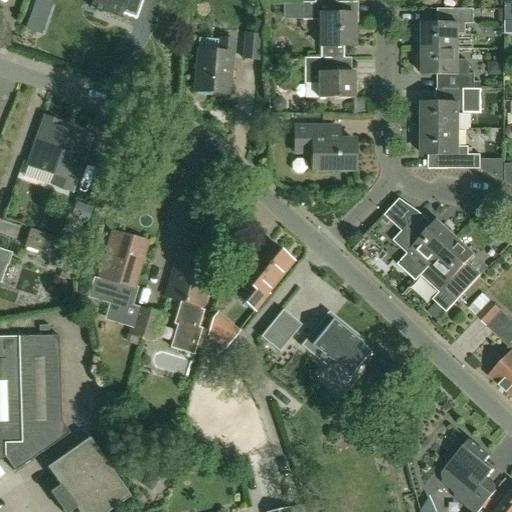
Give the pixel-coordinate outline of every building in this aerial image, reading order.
[(92,0),(90,8),(120,19),(121,15),(136,20),(142,0),(92,0)] [(354,47),(354,15),(334,15),(334,3),(302,3),(302,21),(320,21),(320,47),(320,58),(329,58),(343,58),(343,47),(354,47)] [(459,50),(459,35),(465,35),(465,24),(474,24),(474,10),(464,10),(445,10),(445,24),(422,24),(422,50),(459,50)] [(265,37),(245,35),(242,59),(262,61),(265,37)] [(194,91),(229,95),(234,41),(221,40),(219,52),(198,50),(194,91)] [(466,60),(459,61),(459,50),(422,50),(422,75),(446,75),(445,89),(448,89),(473,90),(473,75),(469,75),(469,65),(466,60)] [(320,58),(304,58),(304,85),(317,85),(318,99),(353,99),(354,99),(354,72),(329,72),(329,58),(320,58)] [(459,129),(459,112),(469,112),(469,104),(480,104),(480,89),(473,90),(448,89),(448,104),(422,104),(422,129),(459,129)] [(285,109),(285,104),(282,99),(276,99),(272,102),(271,108),(275,112),(280,113),(285,109)] [(353,99),(353,113),(364,113),(364,102),(357,102),(354,99),(353,99)] [(35,145),(27,166),(37,169),(56,176),(53,185),(71,192),(89,141),(57,129),(59,124),(44,118),(35,145)] [(330,141),(330,137),(330,127),(294,127),(295,154),(313,153),(313,170),(354,170),(354,141),(330,141)] [(459,147),(459,137),(459,129),(422,129),(422,155),(448,155),(448,169),(481,169),(481,160),(481,155),(469,155),(469,147),(459,147)] [(481,160),(481,169),(505,181),(505,165),(504,160),(505,160),(481,160)] [(87,221),(92,207),(80,203),(75,217),(87,221)] [(429,267),(456,238),(437,221),(430,228),(417,215),(393,241),(407,254),(411,250),(429,267)] [(47,255),(47,256),(72,265),(72,244),(30,230),(24,248),(47,255)] [(103,281),(97,301),(109,305),(104,321),(132,329),(130,335),(142,339),(150,312),(138,309),(132,307),(137,288),(133,287),(146,242),(117,234),(110,257),(106,255),(99,280),(103,281)] [(452,307),(457,302),(482,276),(468,263),(475,256),(456,238),(429,267),(420,276),(439,294),(438,294),(452,307)] [(265,294),(291,262),(266,242),(265,244),(248,265),(239,276),(250,285),(239,298),(255,310),(267,296),(265,294)] [(0,284),(1,285),(12,254),(0,249),(0,284)] [(200,309),(210,279),(197,275),(202,259),(180,253),(166,298),(181,302),(175,323),(179,324),(171,350),(192,355),(200,328),(197,327),(202,310),(200,309)] [(72,274),(72,265),(47,256),(48,266),(72,274)] [(501,310),(492,301),(477,317),(478,318),(486,326),(501,310)] [(511,320),(508,317),(501,310),(486,326),(493,332),(508,347),(511,343),(511,320)] [(279,353),(301,326),(282,311),(260,338),(279,353)] [(150,312),(142,339),(153,342),(161,316),(150,312)] [(374,354),(329,318),(320,328),(317,325),(300,347),(321,364),(326,358),(353,380),(374,354)] [(224,352),(239,334),(228,325),(214,343),(224,352)] [(61,422),(58,337),(0,338),(0,458),(5,459),(14,472),(69,434),(61,422)] [(511,343),(508,347),(511,350),(511,351),(489,376),(511,397),(511,343)] [(76,511),(108,511),(130,497),(89,438),(46,468),(59,486),(49,493),(62,511),(70,511),(75,509),(76,511)] [(479,511),(483,508),(498,489),(487,479),(494,471),(485,463),(489,457),(469,440),(442,473),(443,484),(455,493),(455,498),(471,511),(479,511)] [(157,483),(147,477),(141,487),(151,493),(157,483)] [(498,489),(483,508),(487,511),(488,511),(503,495),(506,498),(511,490),(511,485),(506,480),(498,489)] [(511,511),(511,490),(506,498),(494,511),(511,511)]
